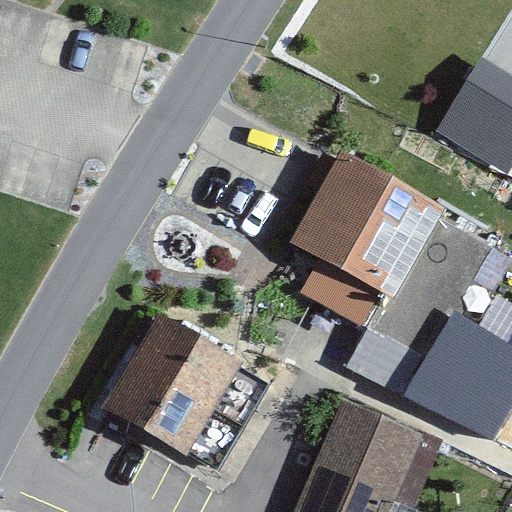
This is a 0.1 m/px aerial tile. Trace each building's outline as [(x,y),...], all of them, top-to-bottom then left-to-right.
[(508,168),(511,161),(511,70),(482,52),(438,124),(508,168)] [(451,208),(348,151),(298,240),(326,255),(309,285),(371,319),(387,291),(401,299),(451,208)] [(408,395),(505,437),(511,420),(511,335),(447,307),(408,395)] [(253,365),(167,313),(108,410),(194,462),(253,365)] [(363,368),(396,374),(401,344),(368,338),(363,368)] [(416,511),(440,444),(345,411),(309,511),(416,511)]
